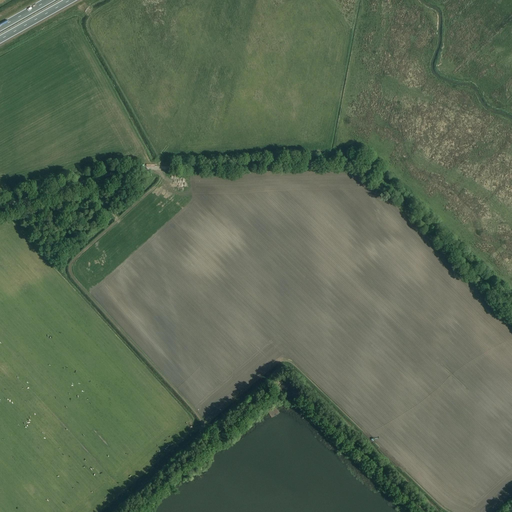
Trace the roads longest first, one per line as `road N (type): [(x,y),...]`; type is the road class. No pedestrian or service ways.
road 1 (track): [(169,167),(349,160)]
road 2 (unclassified): [(0,207),(90,179),(169,167)]
